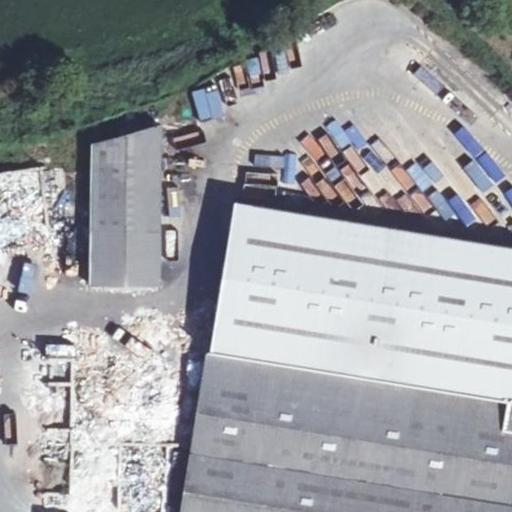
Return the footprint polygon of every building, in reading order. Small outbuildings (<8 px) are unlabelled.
[(83,144),(86,243),(84,295),(150,293),(152,130),(83,144)] [(164,145),(193,143),(193,130),(163,132),(164,145)] [(511,258),(227,213),(186,458),(261,472),(253,511),(501,511),(503,507),(511,453),(511,258)] [(86,243),(51,244),(50,295),(84,295),(86,243)] [(0,511),(15,511),(20,336),(0,335),(0,511)] [(186,458),(176,511),(253,511),(261,472),(186,458)]
